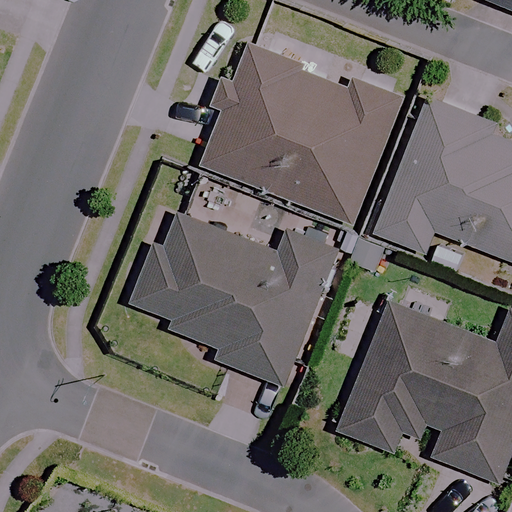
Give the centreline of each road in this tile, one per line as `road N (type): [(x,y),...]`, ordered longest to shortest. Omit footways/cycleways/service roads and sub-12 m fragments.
road 1 (residential): [(0,372),(250,475),(317,511)]
road 2 (tertiary): [(0,317),(121,0)]
